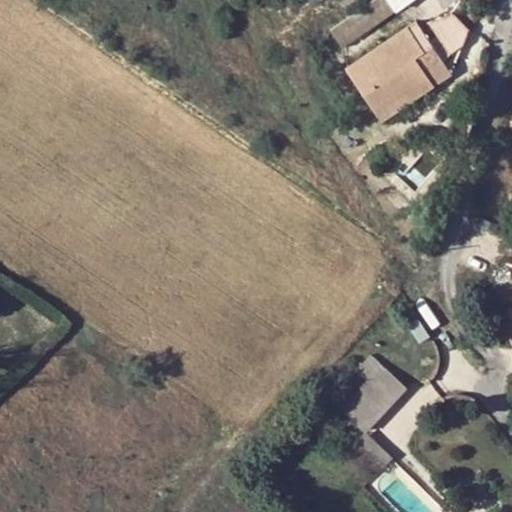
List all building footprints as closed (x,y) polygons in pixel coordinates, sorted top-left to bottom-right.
[(395,0),(401,10),(417,0),(395,0)] [(362,53),(368,62),(351,74),(371,107),(413,79),(420,91),(452,69),(434,39),(421,48),(405,23),(362,53)] [(362,53),(344,65),(351,74),(368,62),(362,53)] [(379,119),(420,91),(413,79),(371,107),(379,119)] [(511,299),(499,317),(511,327),(511,299)] [(432,333),(421,316),(410,322),(421,340),(432,333)] [(410,383),(375,350),(361,365),(372,375),(344,405),(368,428),(410,383)] [(368,428),(352,445),(379,471),(395,455),(368,428)]
